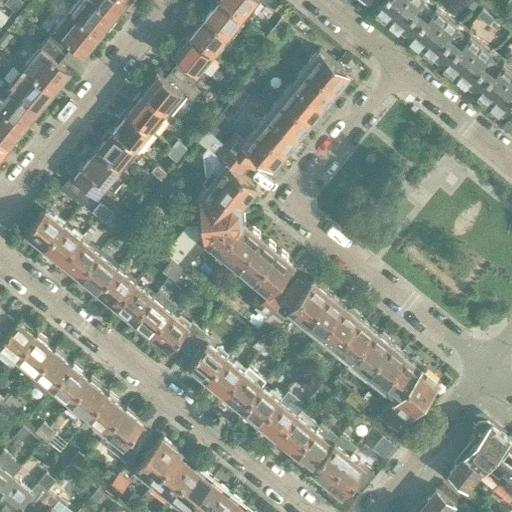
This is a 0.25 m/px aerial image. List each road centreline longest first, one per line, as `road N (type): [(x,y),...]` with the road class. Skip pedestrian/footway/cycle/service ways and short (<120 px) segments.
road 1 (residential): [(400,68),(294,204),(485,366)]
road 2 (residential): [(310,511),(0,256)]
road 3 (residential): [(0,203),(167,0)]
road 4 (residential): [(375,511),(485,366)]
road 5 (residential): [(511,158),(400,68)]
